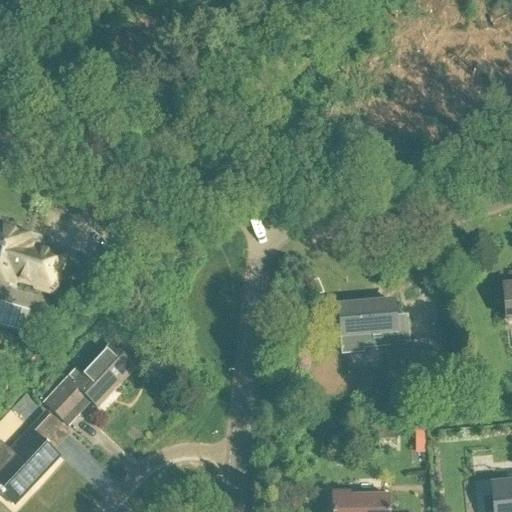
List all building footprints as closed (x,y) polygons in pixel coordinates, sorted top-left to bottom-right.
[(0,283),(9,286),(11,279),(32,285),(32,288),(51,293),(61,258),(29,248),(29,249),(21,247),(24,237),(5,231),(3,227),(0,226),(0,283)] [(511,288),(503,290),(506,322),(511,321),(511,288)] [(342,356),(363,354),(363,350),(385,349),(388,376),(443,372),(441,349),(418,350),(418,349),(409,350),(407,319),(395,320),(394,306),(378,307),(377,298),(369,301),(370,308),(338,311),(342,356)] [(111,350),(84,378),(77,372),(45,406),(69,429),(80,417),(74,411),(85,399),(97,411),(134,372),(111,350)] [(443,410),(441,391),(427,392),(429,412),(443,410)] [(0,444),(0,496),(12,507),(29,489),(31,491),(60,460),(54,454),(29,431),(8,452),(0,444)] [(377,433),(378,444),(396,443),(396,432),(377,433)] [(495,498),(491,498),(492,511),(511,511),(511,488),(496,490),(494,490),(495,498)] [(390,511),(390,502),(351,502),(351,497),(332,498),(332,511),(390,511)]
